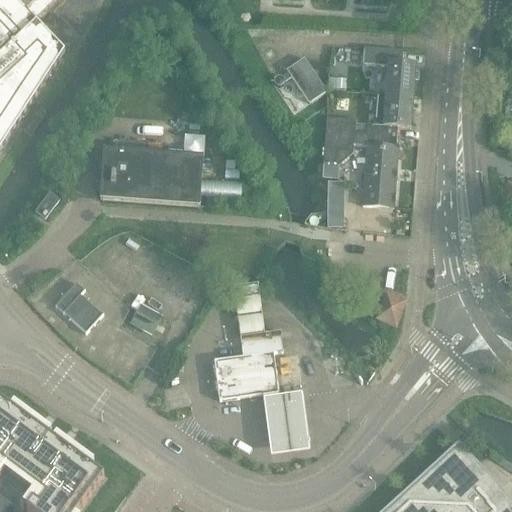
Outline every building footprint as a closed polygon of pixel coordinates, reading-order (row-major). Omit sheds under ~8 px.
[(0,0),(0,153),(64,55),(15,4),(11,0),(0,0)] [(386,69),(384,97),(412,99),(414,68),(401,67),(402,54),(363,51),(363,66),(387,67),(386,69)] [(309,105),(326,94),(303,60),(286,71),(309,105)] [(335,91),(335,92),(346,93),(347,81),(336,80),(335,91)] [(375,96),(373,127),(366,127),(366,138),(395,140),(396,130),(409,131),(412,99),(384,97),(375,96)] [(352,147),(365,148),(366,148),(362,209),(392,211),(397,150),(394,150),(395,140),(366,138),(353,137),(353,132),(339,131),(339,122),(326,121),(322,167),(336,168),(351,156),(352,147)] [(198,209),(201,160),(103,154),(100,203),(198,209)] [(256,286),(232,290),(233,300),(258,297),(256,286)] [(84,337),(102,318),(73,291),(54,310),(84,337)] [(233,300),(239,340),(263,337),(258,297),(233,300)] [(395,330),(405,305),(387,298),(377,323),(395,330)] [(150,336),(159,321),(139,310),(131,325),(150,336)] [(239,340),(241,360),(272,356),(282,355),(281,351),(280,339),(279,335),(263,337),(239,340)] [(272,356),(241,360),(212,364),(218,404),(238,401),(276,396),(275,386),(276,386),(272,356)] [(303,397),(263,403),(266,425),(271,464),(311,459),(305,419),(303,397)] [(0,492),(6,485),(33,505),(28,511),(80,511),(104,480),(0,403),(0,492)] [(503,511),(453,455),(389,511),(503,511)]
